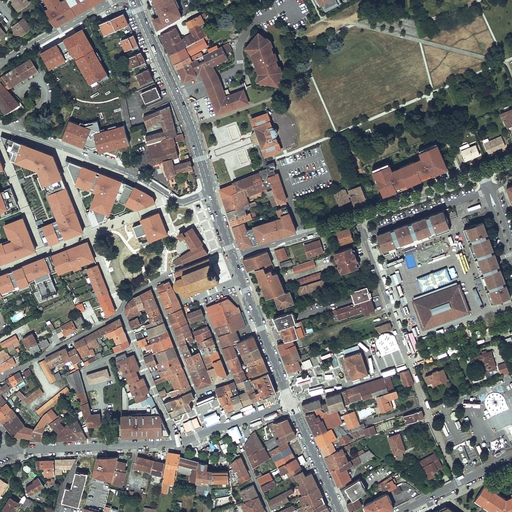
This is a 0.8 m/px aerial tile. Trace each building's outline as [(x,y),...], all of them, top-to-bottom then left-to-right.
[(29,2),(27,0),(12,0),(14,2),(16,1),(18,4),(17,6),(20,10),(29,2)] [(42,0),(48,9),(43,11),(55,28),(102,0),(62,0),(61,1),(59,0),(42,0)] [(154,0),(161,16),(153,19),(158,30),(172,23),(176,20),(167,0),(154,0)] [(167,0),(176,20),(182,17),(174,0),(167,0)] [(111,19),(116,30),(121,28),(124,35),(132,31),(128,23),(124,13),(111,19)] [(187,21),(190,28),(198,23),(199,25),(205,22),(201,14),(195,17),(187,21)] [(18,23),(13,27),(15,31),(20,36),(31,28),(24,19),(18,23)] [(116,30),(111,19),(103,22),(100,24),(105,35),(116,30)] [(208,30),(205,22),(199,25),(198,23),(190,28),(192,33),(188,35),(192,43),(204,37),(202,33),(205,31),(208,30)] [(179,34),(175,27),(160,35),(162,38),(163,42),(179,34)] [(126,38),(121,40),(125,50),(130,48),(132,52),(139,48),(135,39),(132,31),(124,35),(126,38)] [(259,74),(258,79),(261,80),(261,82),(257,82),(257,83),(261,83),(274,86),(275,79),(279,80),(279,76),(280,71),(278,66),(276,60),(275,60),(272,54),(273,53),(271,47),(271,46),(269,47),(268,43),(269,41),(265,39),(258,33),(247,47),(252,51),(250,53),(251,54),(254,62),(256,65),(259,74)] [(167,49),(170,55),(187,46),(185,40),(182,41),(181,39),(179,34),(163,42),(167,49)] [(185,40),(187,46),(192,43),(188,35),(184,38),(185,40)] [(175,64),(177,68),(203,55),(201,52),(197,54),(197,55),(190,58),(189,56),(201,50),(201,49),(208,45),(206,41),(204,37),(192,43),(187,46),(170,55),(175,64)] [(227,44),(219,48),(209,52),(203,55),(177,68),(183,80),(196,73),(195,72),(198,70),(199,72),(202,78),(215,72),(212,66),(228,58),(228,57),(226,53),(224,51),(230,48),(227,44)] [(128,57),(133,68),(138,65),(139,69),(147,65),(143,58),(139,48),(132,52),(133,55),(128,57)] [(87,59),(85,61),(96,84),(86,88),(92,99),(114,88),(96,52),(86,57),(87,59)] [(31,59),(3,76),(10,87),(38,70),(31,59)] [(141,72),(136,74),(141,85),(146,82),(147,86),(155,83),(151,74),(147,65),(139,69),(141,72)] [(76,68),(61,76),(65,85),(73,82),(77,91),(85,87),(76,68)] [(220,83),(215,72),(202,78),(207,88),(209,87),(220,83)] [(197,76),(196,73),(183,80),(184,82),(197,76)] [(0,78),(0,81),(7,89),(10,87),(3,76),(0,78)] [(0,81),(0,104),(5,113),(19,104),(7,89),(0,81)] [(248,101),(243,90),(230,95),(228,90),(225,92),(225,90),(223,91),(220,83),(209,87),(218,112),(248,101)] [(141,93),(147,106),(162,100),(159,93),(156,86),(141,93)] [(119,98),(125,131),(131,130),(125,96),(119,98)] [(169,106),(143,117),(147,127),(161,119),(165,131),(146,136),(147,143),(177,135),(174,124),(169,106)] [(511,109),(500,114),(503,120),(504,120),(507,126),(511,124),(511,125),(511,109)] [(260,142),(262,149),(265,156),(281,150),(278,143),(276,136),(278,132),(276,129),(273,127),(270,120),(267,113),(251,119),(254,126),(255,131),(256,133),(254,134),(253,137),(254,141),(257,143),(259,142),(260,142)] [(232,139),(240,137),(235,124),(228,127),(232,139)] [(263,161),(264,169),(267,168),(266,165),(268,164),(259,142),(257,143),(254,141),(253,137),(254,134),(256,133),(255,131),(254,131),(253,132),(252,134),(251,135),(251,137),(251,138),(251,140),(252,142),(253,143),(254,143),(255,144),(256,144),(256,145),(257,146),(259,150),(260,153),(262,157),(263,161)] [(177,135),(147,143),(150,152),(147,157),(148,162),(153,164),(163,161),(169,179),(177,177),(176,173),(192,169),(191,164),(188,155),(184,156),(186,162),(174,165),(172,159),(179,157),(175,143),(185,140),(182,133),(177,135)] [(505,145),(501,136),(484,144),(489,155),(496,152),(495,150),(495,149),(496,148),(497,149),(505,145)] [(418,149),(419,151),(437,144),(436,142),(418,149)] [(52,156),(22,144),(12,163),(37,173),(43,188),(63,181),(52,156)] [(373,170),(383,195),(407,186),(407,185),(432,175),(433,177),(448,171),(437,144),(419,151),(422,158),(391,170),(389,164),(373,170)] [(461,151),(465,161),(471,158),(471,157),(473,156),(474,157),(480,155),(476,145),(461,151)] [(238,150),(241,158),(246,157),(244,148),(238,150)] [(460,152),(457,153),(463,170),(466,169),(460,152)] [(122,181),(73,159),(66,156),(76,186),(94,194),(90,209),(108,217),(115,200),(135,211),(161,199),(122,181)] [(372,168),(373,170),(389,164),(388,161),(372,168)] [(276,168),(274,162),(268,164),(266,165),(267,168),(264,169),(259,170),(260,173),(234,184),(237,191),(237,192),(263,181),(266,189),(271,187),(272,188),(272,189),(272,190),(273,190),(274,194),(276,200),(278,204),(280,203),(286,201),(276,173),(274,169),(276,168)] [(224,203),(226,208),(232,205),(232,206),(238,204),(238,203),(240,203),(240,202),(247,199),(246,196),(246,195),(248,194),(249,195),(264,189),(267,197),(269,196),(274,194),(273,190),(272,190),(267,192),(266,189),(263,181),(237,192),(237,191),(222,197),(224,203)] [(351,196),(355,206),(367,201),(361,185),(348,191),(349,193),(347,194),(344,188),(334,192),(339,205),(349,201),(348,197),(351,196)] [(63,191),(44,199),(54,224),(40,231),(48,251),(82,237),(63,191)] [(226,208),(227,212),(249,204),(247,199),(240,202),(240,203),(238,203),(238,204),(232,206),(232,205),(226,208)] [(228,215),(230,220),(246,214),(245,209),(250,207),(256,204),(255,201),(249,204),(227,212),(228,215)] [(261,235),(263,242),(296,231),(287,206),(281,208),(268,213),(261,215),(254,217),(256,222),(261,235)] [(431,231),(449,225),(444,209),(377,234),(382,249),(395,244),(412,238),(431,231)] [(168,233),(159,213),(128,225),(138,247),(168,233)] [(231,222),(233,226),(246,220),(252,218),(250,213),(246,214),(230,220),(231,222)] [(234,229),(234,231),(256,222),(254,217),(252,218),(246,220),(233,226),(234,229)] [(510,294),(484,221),(467,227),(469,231),(495,303),(511,296),(511,294),(510,294)] [(256,222),(234,231),(236,235),(237,239),(238,241),(261,235),(256,222)] [(0,248),(0,270),(34,257),(21,223),(1,231),(7,246),(0,248)] [(384,253),(451,228),(449,225),(431,231),(412,238),(395,244),(382,249),(384,253)] [(469,231),(467,227),(464,228),(468,238),(485,287),(492,304),(495,303),(469,231)] [(192,249),(178,258),(181,264),(208,253),(193,228),(183,233),(183,232),(178,235),(181,238),(184,236),(192,249)] [(336,232),(340,244),(353,240),(350,228),(336,232)] [(261,235),(238,241),(239,245),(240,248),(263,242),(261,235)] [(304,245),(308,257),(323,252),(319,240),(304,245)] [(86,243),(65,251),(72,275),(94,264),(86,243)] [(335,252),(342,273),(359,267),(352,246),(335,252)] [(282,248),(275,250),(278,260),(288,258),(286,253),(284,254),(282,248)] [(267,251),(243,259),(246,265),(248,271),(255,269),(264,266),(266,271),(271,269),(274,269),(267,251)] [(64,252),(21,269),(27,286),(55,275),(56,279),(71,273),(64,252)] [(209,258),(174,272),(177,279),(176,279),(175,280),(175,281),(174,283),(174,284),(174,285),(175,286),(175,287),(176,288),(177,289),(178,290),(179,290),(180,290),(182,290),(184,297),(219,283),(217,279),(219,279),(216,272),(215,273),(213,268),(214,267),(212,261),(210,262),(209,258)] [(292,267),(294,273),(316,266),(314,259),(292,267)] [(100,272),(97,265),(86,269),(88,276),(100,272)] [(264,266),(255,269),(257,274),(261,282),(262,282),(263,284),(262,285),(267,298),(274,296),(285,292),(277,272),(273,274),(271,269),(266,271),(264,266)] [(19,272),(0,279),(0,301),(28,290),(19,272)] [(102,279),(100,272),(88,276),(92,283),(102,279)] [(297,280),(299,287),(323,279),(321,272),(297,280)] [(104,284),(102,279),(92,283),(94,289),(104,284)] [(325,285),(323,279),(299,287),(298,287),(300,294),(325,286),(325,285)] [(164,283),(172,302),(178,299),(169,281),(164,283)] [(157,286),(164,304),(172,302),(164,283),(157,286)] [(108,293),(104,284),(94,289),(97,298),(108,293)] [(469,312),(459,285),(413,302),(423,329),(469,312)] [(370,298),(367,286),(351,291),(355,303),(370,298)] [(140,295),(143,301),(153,296),(151,289),(140,295)] [(285,292),(274,296),(277,304),(279,309),(295,303),(290,290),(285,292)] [(140,295),(134,297),(129,303),(125,310),(129,320),(137,317),(141,315),(139,310),(145,307),(143,301),(140,295)] [(143,301),(145,307),(148,306),(150,311),(158,307),(153,296),(143,301)] [(355,303),(335,310),(337,314),(337,315),(341,313),(342,317),(364,310),(366,315),(374,313),(374,312),(375,311),(374,310),(373,310),(372,308),(374,307),(370,298),(355,303)] [(166,308),(168,314),(170,313),(182,308),(178,299),(172,302),(173,305),(166,308)] [(206,307),(218,337),(219,336),(235,330),(236,330),(236,329),(243,327),(246,326),(240,312),(238,307),(237,307),(231,302),(228,299),(226,299),(225,299),(223,299),(220,300),(220,302),(206,307)] [(82,303),(75,306),(79,313),(85,310),(82,303)] [(150,311),(148,312),(150,317),(160,313),(158,307),(150,311)] [(169,317),(172,323),(185,318),(182,308),(170,313),(171,316),(169,317)] [(189,313),(187,314),(190,322),(204,317),(201,308),(189,313)] [(276,323),(279,328),(296,322),(293,311),(273,317),(276,323)] [(150,317),(150,318),(151,322),(162,318),(160,313),(150,317)] [(96,314),(87,317),(89,325),(99,321),(96,314)] [(129,320),(132,328),(140,324),(137,317),(129,320)] [(145,325),(147,329),(164,322),(162,318),(151,322),(145,325)] [(172,323),(174,329),(187,323),(185,318),(172,323)] [(120,319),(111,323),(114,329),(122,325),(120,319)] [(72,321),(61,327),(63,331),(58,334),(60,338),(65,335),(66,336),(77,330),(72,321)] [(167,330),(164,322),(147,329),(150,336),(167,330)] [(282,336),(283,339),(284,338),(285,342),(292,340),(304,336),(299,322),(296,322),(279,328),(282,336)] [(375,327),(378,334),(392,329),(389,322),(375,327)] [(109,325),(105,326),(108,332),(114,329),(111,323),(109,325)] [(174,329),(177,335),(190,330),(187,323),(174,329)] [(108,332),(107,332),(110,338),(114,336),(125,331),(122,325),(114,329),(108,332)] [(98,330),(89,335),(95,347),(99,344),(96,338),(99,337),(107,332),(108,332),(105,326),(98,330)] [(194,331),(198,342),(205,339),(202,332),(209,330),(207,326),(194,331)] [(169,336),(167,330),(150,336),(151,337),(152,342),(169,336)] [(177,335),(179,340),(187,336),(192,334),(190,330),(177,335)] [(202,332),(205,339),(212,336),(209,330),(202,332)] [(219,336),(223,348),(233,344),(237,342),(240,341),(236,330),(235,330),(219,336)] [(114,336),(117,345),(128,340),(125,331),(114,336)] [(134,334),(137,341),(144,338),(142,331),(134,334)] [(23,338),(28,348),(29,347),(36,344),(34,341),(36,340),(32,333),(23,338)] [(16,335),(1,343),(4,349),(7,347),(13,344),(18,341),(19,340),(16,335)] [(87,337),(84,338),(90,349),(92,348),(95,347),(89,335),(87,337)] [(148,344),(145,345),(147,349),(152,347),(154,346),(157,352),(173,346),(169,336),(152,342),(148,344)] [(187,336),(179,340),(180,345),(187,343),(189,342),(187,336)] [(205,339),(207,345),(214,343),(212,336),(205,339)] [(239,346),(242,354),(258,347),(256,342),(254,336),(240,341),(237,342),(239,346)] [(81,340),(79,341),(86,355),(91,353),(92,355),(95,353),(92,348),(90,349),(84,338),(81,340)] [(137,341),(140,347),(145,345),(148,344),(146,339),(145,338),(144,338),(137,341)] [(47,339),(37,343),(40,349),(50,344),(47,339)] [(198,342),(200,348),(207,345),(205,339),(198,342)] [(114,346),(116,352),(130,346),(128,340),(117,345),(114,346)] [(284,342),(278,344),(282,355),(282,357),(297,350),(295,344),(294,345),(292,340),(285,342),(284,342)] [(76,342),(74,344),(76,348),(81,358),(86,355),(79,341),(76,342)] [(36,344),(29,347),(32,353),(40,349),(37,343),(36,344)] [(187,343),(180,345),(183,351),(190,349),(187,343)] [(200,348),(204,356),(210,354),(218,351),(214,343),(207,345),(200,348)] [(13,344),(7,347),(10,352),(15,349),(15,347),(13,344)] [(223,348),(227,359),(237,356),(234,348),(233,344),(223,348)] [(157,352),(156,352),(160,362),(177,356),(173,346),(157,352)] [(258,347),(242,354),(245,362),(245,363),(262,356),(260,351),(258,347)] [(63,350),(59,351),(65,362),(69,360),(70,363),(73,362),(68,352),(66,348),(63,350)] [(76,348),(68,352),(73,362),(73,363),(82,359),(81,358),(76,348)] [(183,351),(185,357),(192,355),(190,349),(183,351)] [(297,350),(282,357),(285,364),(299,359),(301,359),(300,357),(297,350)] [(53,355),(45,359),(51,368),(57,366),(61,374),(65,371),(63,369),(67,367),(65,362),(59,351),(53,355)] [(218,351),(210,354),(213,361),(220,359),(218,351)] [(361,351),(344,356),(352,379),(368,374),(361,351)] [(496,366),(491,351),(470,358),(472,365),(482,363),(484,370),(485,370),(487,369),(488,372),(497,370),(496,366)] [(0,363),(8,359),(6,355),(3,356),(0,352),(0,363)] [(185,357),(188,364),(202,358),(199,352),(195,353),(192,355),(185,357)] [(124,354),(116,357),(118,362),(120,361),(123,368),(125,367),(128,374),(126,375),(130,384),(131,383),(134,390),(136,394),(137,397),(135,397),(137,402),(141,400),(143,406),(150,403),(152,408),(152,415),(128,416),(129,437),(149,436),(170,435),(166,427),(163,429),(162,421),(163,421),(157,409),(151,396),(147,398),(145,398),(143,394),(146,393),(150,392),(143,378),(139,379),(138,380),(134,372),(136,371),(140,369),(137,362),(136,362),(134,363),(131,356),(127,357),(125,358),(124,354)] [(150,355),(144,357),(148,367),(157,364),(153,354),(150,355)] [(210,354),(204,356),(206,363),(208,369),(214,382),(227,377),(220,359),(213,361),(210,354)] [(159,363),(161,369),(167,366),(170,365),(169,363),(172,362),(173,364),(180,361),(177,356),(160,362),(159,363)] [(227,359),(231,367),(240,363),(237,356),(227,359)] [(245,362),(240,363),(243,369),(249,367),(264,361),(263,359),(262,356),(245,363),(245,362)] [(0,372),(5,369),(4,368),(7,367),(7,368),(16,364),(12,357),(8,359),(0,363),(0,372)] [(188,364),(190,370),(197,368),(204,365),(202,358),(188,364)] [(45,359),(39,362),(51,383),(56,380),(45,359)] [(299,359),(285,364),(287,369),(289,372),(292,371),(297,370),(301,368),(299,364),(301,363),(299,359)] [(310,359),(301,362),(303,370),(312,368),(310,359)] [(173,364),(170,365),(171,367),(173,372),(183,368),(180,361),(173,364)] [(243,369),(233,373),(237,383),(243,380),(246,379),(246,381),(251,379),(268,372),(266,366),(264,361),(249,367),(251,371),(248,372),(249,373),(247,374),(247,375),(245,376),(243,369)] [(231,367),(233,373),(243,369),(240,363),(231,367)] [(498,366),(502,375),(510,372),(506,363),(498,366)] [(197,368),(200,375),(207,372),(204,365),(197,368)] [(173,372),(171,367),(168,368),(160,371),(162,376),(162,377),(173,372)] [(161,378),(154,381),(155,384),(170,378),(173,383),(173,382),(176,389),(189,385),(183,368),(173,372),(162,377),(161,378)] [(190,370),(193,378),(200,375),(197,368),(190,370)] [(107,369),(87,375),(89,384),(110,377),(107,369)] [(433,373),(425,376),(428,384),(432,382),(433,386),(444,382),(444,383),(450,381),(449,380),(448,380),(443,369),(438,371),(433,373)] [(70,374),(66,376),(70,385),(72,393),(73,395),(77,394),(84,391),(78,370),(77,370),(70,374)] [(408,370),(400,373),(405,387),(414,384),(408,370)] [(193,378),(197,389),(211,383),(207,372),(200,375),(193,378)] [(268,372),(251,379),(259,399),(276,392),(272,381),(268,372)] [(14,375),(18,383),(23,379),(19,373),(17,374),(14,375)] [(0,395),(1,395),(4,393),(10,390),(11,389),(11,388),(14,386),(18,383),(14,375),(9,378),(5,381),(6,383),(1,387),(0,385),(0,395)] [(389,376),(384,378),(388,390),(393,388),(389,376)] [(384,378),(379,379),(383,391),(384,394),(389,392),(388,390),(384,378)] [(248,391),(252,402),(259,399),(251,379),(246,381),(246,379),(243,380),(246,386),(248,391)] [(358,386),(362,398),(383,391),(379,379),(358,386)] [(243,380),(237,383),(239,388),(244,386),(246,386),(243,380)] [(235,408),(243,405),(239,394),(236,386),(237,386),(235,382),(229,384),(234,396),(230,397),(235,408)] [(229,384),(224,386),(228,395),(225,396),(228,402),(223,405),(226,411),(235,408),(230,397),(234,396),(229,384)] [(192,391),(189,385),(176,389),(172,390),(172,391),(170,392),(173,399),(192,391)] [(224,386),(216,389),(219,396),(224,394),(225,396),(228,395),(224,386)] [(358,386),(341,392),(344,404),(362,398),(358,386)] [(43,406),(47,411),(71,391),(67,387),(43,406)] [(40,388),(24,399),(28,404),(43,393),(40,388)] [(20,390),(16,393),(23,400),(26,397),(20,390)] [(399,397),(396,390),(389,392),(384,394),(376,396),(380,406),(381,406),(383,412),(393,408),(390,400),(399,397)] [(84,391),(77,394),(82,410),(87,424),(88,426),(101,425),(99,413),(91,414),(88,402),(84,391)] [(173,399),(164,403),(171,418),(173,417),(175,421),(182,419),(180,415),(193,409),(189,401),(195,398),(192,391),(173,399)] [(243,405),(252,402),(248,391),(246,392),(239,394),(243,405)] [(362,398),(344,404),(345,406),(376,396),(384,394),(383,391),(362,398)] [(320,399),(302,405),(304,411),(311,410),(313,409),(318,408),(323,407),(327,411),(328,412),(337,409),(345,406),(344,404),(341,392),(326,397),(328,402),(322,404),(320,399)] [(219,396),(223,405),(228,402),(225,396),(224,394),(219,396)] [(6,402),(11,408),(15,404),(10,398),(6,402)] [(0,407),(0,419),(6,415),(5,413),(11,408),(6,402),(0,407)] [(43,406),(37,411),(41,416),(47,411),(43,406)] [(0,420),(1,422),(3,424),(16,415),(12,410),(11,408),(5,413),(6,415),(0,419),(0,420)] [(312,413),(305,415),(310,425),(315,436),(331,428),(332,428),(339,425),(340,424),(346,430),(349,429),(347,424),(357,420),(354,411),(343,415),(345,420),(344,421),(342,422),(337,409),(328,412),(327,411),(324,413),(322,411),(318,408),(313,409),(311,410),(312,413)] [(42,425),(48,420),(49,422),(56,417),(57,416),(51,409),(50,410),(44,414),(38,422),(42,425)] [(421,410),(404,415),(407,423),(424,418),(421,410)] [(16,415),(3,424),(7,429),(9,431),(14,436),(18,431),(23,426),(24,425),(16,415)] [(60,416),(50,423),(53,427),(60,422),(63,419),(60,416)] [(288,418),(269,424),(275,437),(276,437),(277,438),(280,437),(293,430),(291,425),(288,418)] [(74,421),(69,425),(78,435),(80,439),(85,438),(87,438),(91,438),(89,430),(88,426),(87,424),(83,425),(83,427),(81,428),(77,419),(74,421)] [(357,420),(347,424),(349,429),(359,425),(357,420)] [(33,429),(31,438),(37,439),(42,440),(43,432),(44,427),(42,425),(38,422),(38,423),(33,429)] [(60,422),(53,427),(59,433),(56,437),(56,440),(63,440),(68,439),(67,433),(64,428),(65,427),(60,422)] [(359,425),(349,429),(351,433),(358,430),(365,427),(363,423),(359,425)] [(67,433),(68,439),(74,439),(80,439),(78,435),(69,425),(67,424),(65,427),(64,428),(67,433)] [(331,428),(315,436),(317,438),(318,441),(342,428),(339,425),(332,428),(331,428)] [(373,425),(363,428),(364,431),(366,437),(376,434),(373,425)] [(33,429),(23,426),(18,431),(14,436),(24,437),(31,438),(33,429)] [(342,428),(318,441),(320,446),(331,440),(333,443),(341,440),(343,445),(353,440),(346,434),(347,432),(342,428)] [(294,433),(293,430),(280,437),(277,438),(276,439),(279,445),(286,441),(296,436),(294,433)] [(246,451),(248,455),(249,455),(264,446),(261,442),(259,438),(255,431),(254,432),(252,434),(251,435),(251,436),(245,445),(244,447),(246,451)] [(399,433),(389,437),(395,454),(397,460),(404,458),(402,452),(405,451),(399,433)] [(279,445),(276,439),(266,445),(267,445),(270,450),(279,445)] [(331,440),(320,446),(323,450),(325,456),(341,448),(339,446),(343,445),(341,440),(333,443),(331,440)] [(270,450),(273,456),(289,446),(286,441),(279,445),(270,450)] [(264,446),(249,455),(255,467),(270,457),(264,446)] [(273,456),(278,468),(279,467),(296,458),(289,446),(273,456)] [(325,456),(328,464),(331,470),(348,461),(342,448),(341,448),(325,456)] [(348,461),(331,470),(336,481),(339,487),(346,483),(351,480),(345,468),(354,464),(355,466),(374,455),(369,450),(366,452),(353,459),(348,461)] [(352,457),(353,459),(366,452),(363,450),(352,457)] [(168,452),(161,492),(167,493),(169,483),(173,483),(176,468),(178,468),(180,456),(180,454),(174,453),(168,452)] [(101,511),(117,454),(97,456),(82,511),(101,511)] [(434,471),(442,467),(435,454),(434,455),(434,454),(421,461),(421,462),(420,462),(423,468),(424,467),(427,472),(426,473),(429,479),(435,476),(433,472),(435,471),(434,471)] [(303,455),(297,457),(300,464),(305,462),(303,455)] [(151,471),(154,460),(136,456),(134,467),(134,468),(140,469),(144,470),(150,471),(151,471)] [(199,462),(180,456),(178,468),(178,470),(181,471),(191,473),(190,475),(189,480),(196,482),(196,481),(198,469),(199,462)] [(239,478),(248,473),(244,464),(241,457),(235,459),(232,463),(235,470),(230,472),(231,482),(237,478),(239,478)] [(296,458),(279,467),(281,470),(280,471),(282,475),(300,465),(296,458)] [(64,460),(54,460),(55,474),(62,474),(61,469),(66,469),(68,467),(71,461),(71,459),(64,460)] [(76,459),(71,459),(71,461),(68,467),(66,469),(71,469),(76,459)] [(54,460),(47,460),(41,460),(41,461),(37,461),(37,467),(45,467),(45,475),(55,475),(55,474),(54,460)] [(151,471),(150,476),(162,478),(165,463),(154,460),(151,471)] [(117,461),(112,480),(123,483),(125,476),(123,476),(124,472),(126,463),(117,461)] [(207,470),(208,464),(199,462),(198,469),(207,470)] [(300,465),(282,475),(284,480),(291,476),(302,470),(300,465)] [(207,481),(207,470),(198,469),(196,481),(207,481)] [(78,507),(87,473),(76,470),(71,489),(66,487),(62,502),(78,507)] [(213,470),(213,481),(229,481),(228,470),(213,470)] [(305,475),(302,470),(291,476),(294,482),(299,479),(301,484),(294,487),(295,489),(299,487),(302,492),(298,494),(299,496),(318,487),(315,480),(312,472),(305,475)] [(259,482),(261,486),(273,479),(269,472),(262,476),(257,478),(259,482)] [(239,478),(241,483),(250,478),(248,473),(239,478)] [(391,476),(377,485),(379,488),(382,486),(385,493),(397,487),(395,484),(393,479),(391,476)] [(33,481),(34,482),(26,487),(31,495),(44,486),(39,478),(33,481)] [(359,478),(345,487),(349,494),(353,500),(357,497),(362,494),(364,493),(367,491),(359,478)] [(0,479),(0,496),(8,484),(0,479)] [(273,479),(261,486),(262,489),(263,491),(276,485),(273,479)] [(253,484),(241,490),(243,494),(242,494),(244,498),(243,498),(244,502),(257,497),(256,494),(257,494),(256,490),(253,484)] [(511,496),(506,499),(485,485),(476,499),(482,503),(483,504),(484,505),(490,509),(494,511),(511,511),(511,492),(511,493),(511,496)] [(320,491),(318,487),(299,496),(303,505),(322,496),(320,491)] [(269,505),(271,510),(289,501),(286,496),(294,492),(292,488),(268,501),(269,505)] [(364,505),(367,511),(382,511),(381,510),(384,508),(386,511),(394,508),(387,492),(364,505)] [(241,503),(244,510),(262,503),(258,496),(257,497),(244,502),(241,503)] [(304,511),(325,502),(324,499),(322,496),(303,505),(295,510),(290,511),(304,511)] [(10,497),(3,509),(7,511),(13,511),(19,503),(10,497)] [(350,511),(362,506),(357,497),(353,500),(347,504),(348,508),(350,511)] [(23,503),(20,507),(24,510),(27,504),(30,500),(30,499),(26,498),(23,503)] [(326,505),(325,502),(304,511),(313,511),(327,507),(326,505)] [(262,503),(244,510),(245,511),(265,511),(265,510),(264,507),(262,503)]
